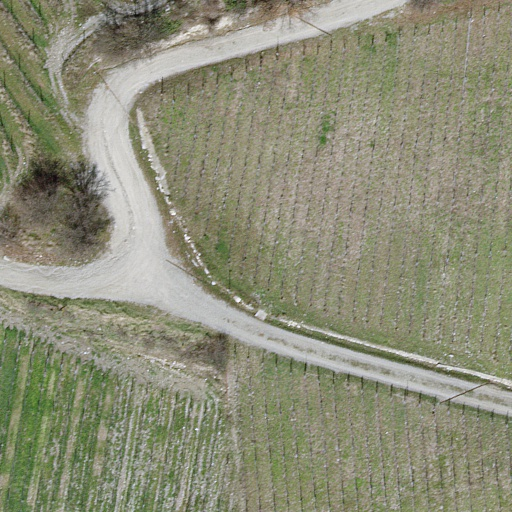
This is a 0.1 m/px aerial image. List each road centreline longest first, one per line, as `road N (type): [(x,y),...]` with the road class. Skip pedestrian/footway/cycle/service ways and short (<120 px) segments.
road 1 (track): [(345,0),(128,75),(113,138),(207,315)]
road 2 (track): [(511,403),(207,315)]
road 3 (track): [(207,315),(131,286),(0,276)]
